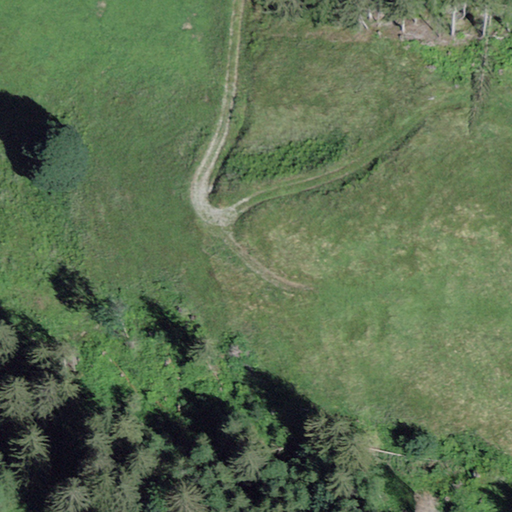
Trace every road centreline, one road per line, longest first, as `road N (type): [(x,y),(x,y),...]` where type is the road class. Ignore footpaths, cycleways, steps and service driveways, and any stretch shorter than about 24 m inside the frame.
road 1 (track): [(240,0),(226,107),(197,194),(209,220),(258,271),(395,295),(456,323),(511,368)]
road 2 (track): [(202,210),(338,172),(425,105),(462,93),(511,106)]
